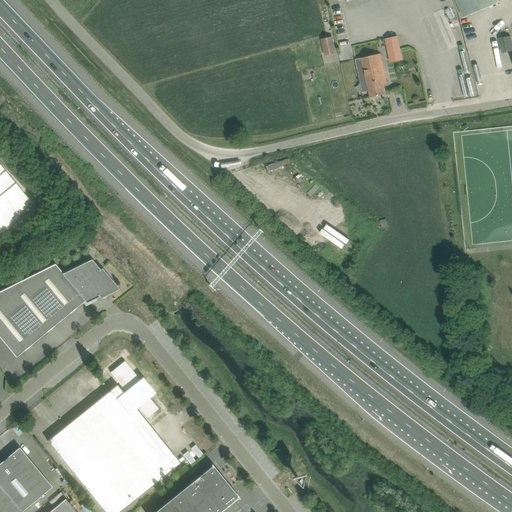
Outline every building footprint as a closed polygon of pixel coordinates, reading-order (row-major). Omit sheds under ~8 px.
[(499,3),(497,0),(455,0),(463,18),(499,3)] [(386,61),(400,59),(397,35),(384,37),(386,61)] [(499,38),(502,53),(511,50),(511,45),(510,36),(499,38)] [(322,39),(324,50),(334,48),(332,37),(322,39)] [(386,81),(380,54),(362,58),(355,59),(357,69),(364,67),(370,97),(370,98),(386,94),(383,81),(386,81)] [(30,206),(0,169),(0,239),(8,236),(30,206)] [(112,288),(98,271),(100,270),(91,259),(82,264),(62,274),(55,264),(0,291),(0,338),(16,357),(84,301),(86,303),(99,297),(98,295),(112,288)] [(71,435),(53,449),(60,457),(104,511),(119,511),(150,487),(165,475),(173,469),(169,464),(170,464),(161,452),(160,453),(129,414),(138,407),(147,418),(158,409),(150,398),(156,393),(143,377),(139,379),(124,361),(110,373),(125,391),(116,398),(110,390),(87,409),(65,427),(71,435)] [(0,486),(21,511),(22,511),(51,487),(19,448),(0,463),(0,486)] [(154,511),(219,511),(236,498),(239,499),(231,489),(215,469),(211,464),(211,467),(154,511)] [(21,511),(0,486),(0,511),(21,511)] [(76,511),(65,499),(49,511),(76,511)]
